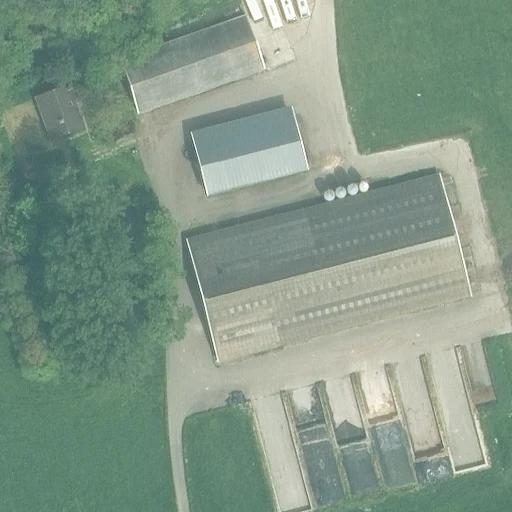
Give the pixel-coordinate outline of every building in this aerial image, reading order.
[(139,115),(264,70),(245,16),(121,60),(139,115)] [(71,100),(77,98),(72,85),(35,99),(50,140),(81,129),(71,100)] [(208,196),(305,171),(290,114),(193,139),(208,196)] [(276,348),(276,344),(469,294),(439,178),(187,242),(218,363),(276,348)] [(477,363),(491,362),(491,369),(505,368),(500,322),(473,325),(477,363)] [(476,388),(474,369),(460,371),(462,390),(476,388)] [(468,433),(476,451),(501,439),(493,422),(468,433)]
